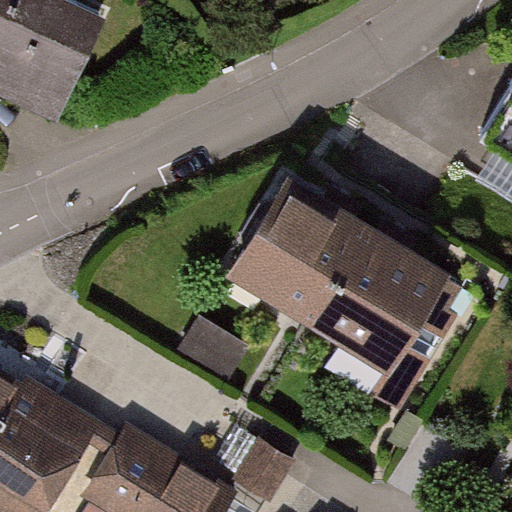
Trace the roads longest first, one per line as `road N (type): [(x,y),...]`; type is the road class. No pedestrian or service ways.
road 1 (residential): [(0,231),(288,97),(456,0)]
road 2 (residential): [(283,448),(385,511)]
